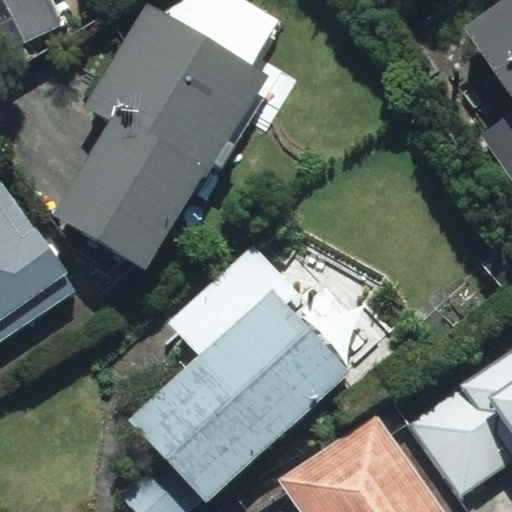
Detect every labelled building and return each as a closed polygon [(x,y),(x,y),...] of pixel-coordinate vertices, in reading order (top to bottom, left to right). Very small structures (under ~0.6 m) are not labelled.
[(53,0),(0,0),(0,23),(15,60),(69,36),(53,0)] [(209,0),(190,32),(150,8),(85,115),(113,132),(52,232),(149,291),(274,84),(252,71),(279,26),(235,0),(209,0)] [(511,112),(511,138),(488,155),(511,190),(511,6),(463,41),(511,112)] [(0,346),(77,292),(0,183),(0,346)] [(301,303),(255,254),(166,338),(195,369),(145,416),(178,451),(125,501),(135,511),(193,511),(198,508),(201,511),(211,511),(353,378),(291,313),(301,303)] [(511,511),(511,358),(415,430),(469,503),(475,498),(485,511),(511,511)] [(388,442),(377,426),(280,494),(292,511),(465,511),(407,429),(388,442)]
